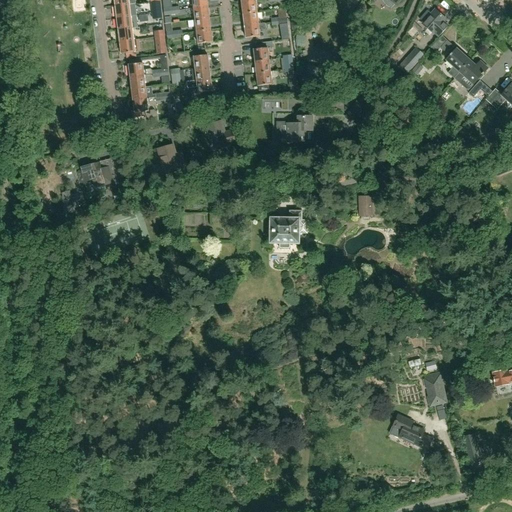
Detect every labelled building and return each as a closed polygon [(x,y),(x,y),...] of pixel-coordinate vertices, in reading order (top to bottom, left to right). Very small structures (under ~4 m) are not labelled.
[(257,12),(255,0),(254,0),(242,2),(243,13),(257,12)] [(129,4),(116,6),(117,18),(131,16),(129,4)] [(171,8),(172,15),(180,14),(179,6),(171,8)] [(210,18),(208,6),(194,8),(195,20),(210,18)] [(172,15),(171,8),(164,9),(165,16),(172,15)] [(359,8),(353,14),(359,19),(364,12),(359,8)] [(422,24),(433,33),(439,39),(442,36),(450,26),(444,21),(446,20),(435,10),(431,14),(427,10),(419,19),(423,23),(422,24)] [(257,12),(243,13),(245,26),(259,24),(257,12)] [(131,16),(117,18),(119,29),(132,28),(138,27),(136,16),(131,16)] [(211,30),(210,18),(195,20),(197,31),(211,30)] [(414,22),(411,26),(412,27),(416,31),(419,34),(423,30),(414,22)] [(259,24),(245,26),(246,38),(260,36),(259,30),(265,29),(264,23),(259,24)] [(132,28),(119,29),(120,40),(134,39),(132,28)] [(174,31),(175,38),(183,37),(182,30),(174,31)] [(211,30),(197,31),(198,44),(212,42),(211,30)] [(175,38),(174,31),(166,32),(167,39),(175,38)] [(296,32),(295,43),(305,44),(305,32),(296,32)] [(439,39),(431,47),(437,52),(447,41),(442,36),(439,39)] [(134,39),(120,40),(122,54),(141,51),(139,38),(134,39)] [(254,49),(255,62),(269,60),(268,48),(273,47),(273,41),(261,43),(261,49),(254,49)] [(249,43),(238,43),(238,59),(249,59),(249,43)] [(448,73),(454,79),(459,73),(470,61),(456,49),(452,54),(452,53),(450,55),(451,55),(446,61),(453,67),(448,73)] [(413,51),(403,62),(398,67),(407,75),(411,70),(421,58),(413,51)] [(196,69),(210,67),(208,55),(194,56),(196,69)] [(146,75),(153,74),(152,71),(153,71),(152,70),(151,69),(144,70),(143,63),(142,61),(146,60),(146,58),(129,60),(129,65),(130,77),(146,75)] [(269,60),(255,62),(257,73),(271,72),(270,65),(272,65),(271,60),(269,60)] [(454,79),(468,91),(482,75),(483,75),(484,74),(483,73),(487,68),(480,62),(476,66),(470,61),(459,73),(454,79)] [(328,90),(333,70),(307,64),(302,83),(328,90)] [(412,72),(417,76),(423,68),(418,64),(412,72)] [(210,67),(196,69),(197,81),(211,79),(210,67)] [(271,72),(257,73),(258,86),(259,91),(269,90),(269,84),(272,84),(271,78),(271,72)] [(296,72),(294,72),(288,73),(290,88),(298,87),(296,72)] [(146,75),(130,77),(132,89),(146,87),(145,80),(147,80),(146,75)] [(213,91),(211,79),(197,81),(187,82),(188,87),(198,86),(199,100),(211,98),(210,91),(213,91)] [(488,96),(492,92),(480,80),(468,93),(473,98),(480,90),(488,96)] [(492,92),(488,96),(488,97),(486,100),(497,110),(506,100),(511,105),(511,84),(502,95),(495,89),(493,92),(492,92)] [(146,87),(132,89),(133,101),(147,99),(155,98),(155,94),(153,95),(152,86),(146,87)] [(288,110),(288,98),(264,98),(264,101),(282,101),(282,110),(288,110)] [(133,101),(135,118),(142,117),(142,123),(159,121),(158,115),(154,110),(148,111),(147,99),(133,101)] [(368,109),(357,101),(345,117),(356,125),(368,109)] [(313,131),(313,116),(298,116),(298,123),(287,123),(282,123),(282,132),(277,132),(277,142),(313,142),(313,131)] [(225,132),(222,121),(206,126),(214,151),(230,146),(229,144),(237,142),(233,130),(225,132)] [(172,146),(159,149),(165,172),(178,168),(179,172),(186,170),(181,153),(175,154),(172,146)] [(81,171),(77,172),(80,184),(90,181),(92,180),(95,189),(120,181),(115,165),(109,166),(102,168),(100,162),(80,167),(81,171)] [(70,191),(62,193),(65,205),(63,206),(65,215),(75,212),(70,191)] [(359,196),(359,216),(373,216),(372,196),(359,196)] [(270,235),(270,238),(272,239),(272,242),(279,242),(289,242),(298,242),(298,233),(307,233),(307,220),(300,220),(300,211),(290,211),(290,218),(272,218),(272,234),(270,235)] [(434,361),(427,363),(429,371),(437,369),(434,361)] [(511,370),(507,372),(507,371),(494,374),(497,387),(510,384),(510,383),(511,382),(511,370)] [(427,388),(431,405),(445,402),(441,385),(427,388)] [(398,415),(390,433),(427,450),(432,439),(422,434),(424,431),(411,425),(412,422),(398,415)] [(475,436),(463,439),(469,462),(481,459),(475,436)]
